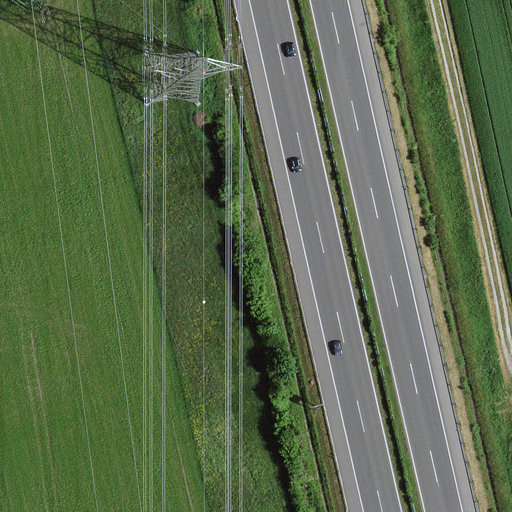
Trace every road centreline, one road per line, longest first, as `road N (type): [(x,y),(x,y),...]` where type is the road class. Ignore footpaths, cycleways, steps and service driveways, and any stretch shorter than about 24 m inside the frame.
road 1 (motorway): [(268,0),(382,511)]
road 2 (motorway): [(444,511),(330,0)]
road 3 (track): [(435,0),(511,350)]
